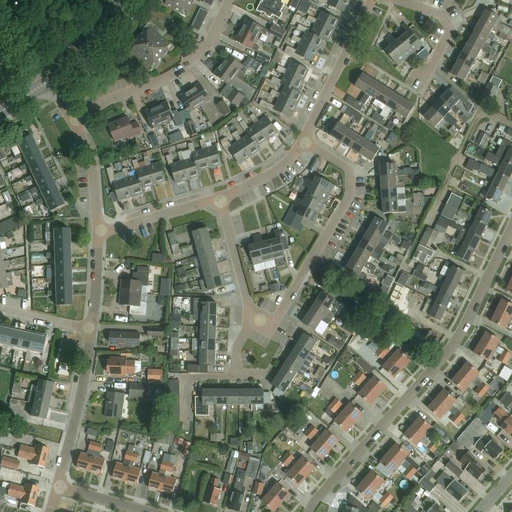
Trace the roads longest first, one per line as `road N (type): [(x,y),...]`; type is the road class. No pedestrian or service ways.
road 1 (residential): [(309,511),(463,328),(511,224)]
road 2 (residential): [(253,317),(275,319),(349,195),(350,169),(304,140)]
road 3 (residential): [(73,120),(168,77),(209,45),(230,0)]
road 4 (residential): [(57,485),(91,328)]
road 5 (residential): [(304,140),(372,0)]
road 6 (residential): [(416,93),(451,31),(441,13),(395,0)]
road 7 (residential): [(98,233),(219,198)]
road 8 (residential): [(219,198),(253,317)]
